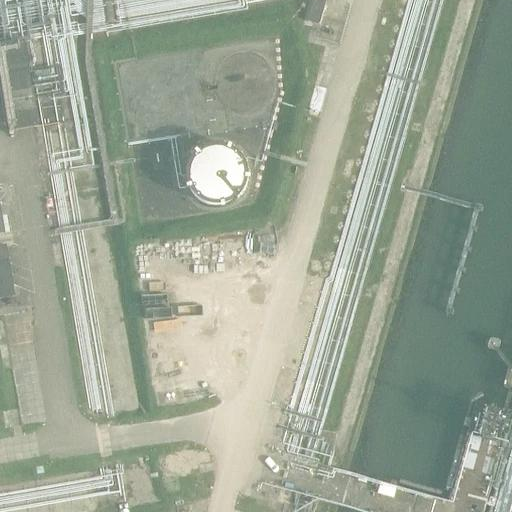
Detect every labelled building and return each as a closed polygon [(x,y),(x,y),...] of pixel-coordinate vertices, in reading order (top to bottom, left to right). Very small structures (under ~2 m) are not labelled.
[(320,24),(327,2),(319,0),(315,0),(309,21),(320,24)] [(23,45),(0,48),(0,81),(8,132),(37,128),(23,45)] [(218,110),(272,109),(271,54),(217,55),(218,110)] [(247,179),(247,175),(246,171),(245,166),(243,162),(241,159),(238,155),(235,152),(232,150),(228,148),(224,146),(219,146),(215,145),(211,146),(206,147),(202,148),(199,150),(195,153),(192,156),(189,159),(187,163),(186,167),(185,171),(184,176),(184,180),(185,184),(187,188),(189,192),(191,196),(194,199),(197,202),(201,204),(205,206),(209,207),(214,207),(218,207),(222,207),(227,205),(230,204),(234,201),(237,198),(240,195),(243,192),(245,188),(246,183),(247,179)] [(0,300),(15,298),(7,248),(0,248),(0,300)] [(239,486),(231,511),(261,511),(262,509),(252,506),(256,491),(239,486)]
